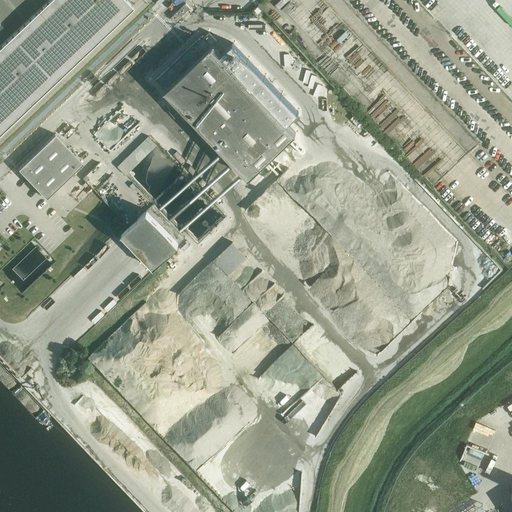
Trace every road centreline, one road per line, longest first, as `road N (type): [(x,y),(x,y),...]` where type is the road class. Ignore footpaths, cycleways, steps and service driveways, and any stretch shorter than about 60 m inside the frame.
road 1 (unknown): [(373,374),(266,251),(189,143),(134,92),(115,89),(65,110)]
road 2 (unknown): [(511,189),(329,0)]
